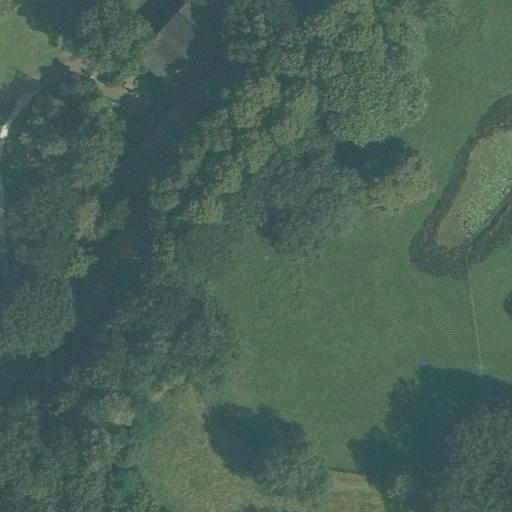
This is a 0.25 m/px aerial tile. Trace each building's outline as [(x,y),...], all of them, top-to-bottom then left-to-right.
[(230,31),(194,0),(188,0),(159,32),(150,43),(149,43),(137,56),(139,59),(183,98),(182,100),(143,141),(113,173),(143,201),(211,127),(188,105),(189,103),(184,98),(206,74),(200,69),(232,33),(230,31)] [(98,213),(122,186),(72,142),(49,169),(98,213)] [(123,278),(138,267),(137,263),(140,259),(149,248),(158,238),(134,218),(100,257),(123,278)] [(147,265),(156,254),(149,248),(140,259),(147,265)] [(83,250),(74,261),(80,266),(89,255),(83,250)]
